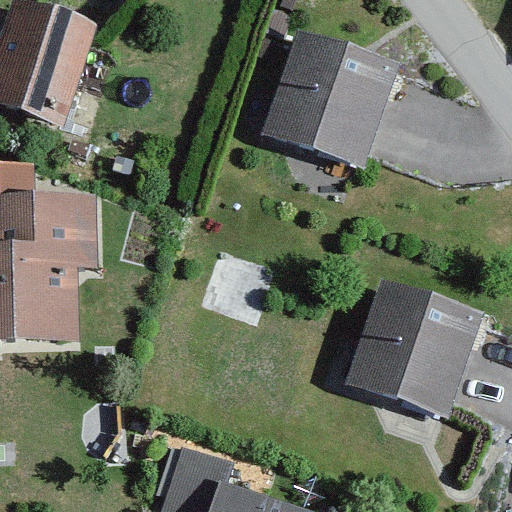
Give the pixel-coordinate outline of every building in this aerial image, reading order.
[(0,96),(63,116),(92,23),(21,1),(0,67),(0,96)] [(361,164),(395,62),(304,32),(270,134),(361,164)] [(28,200),(27,168),(0,168),(0,342),(75,340),(73,265),(93,265),(91,198),(28,200)] [(479,312),(385,282),(350,392),(444,422),(479,312)] [(301,511),(230,489),(239,463),(188,448),(168,511),(301,511)]
